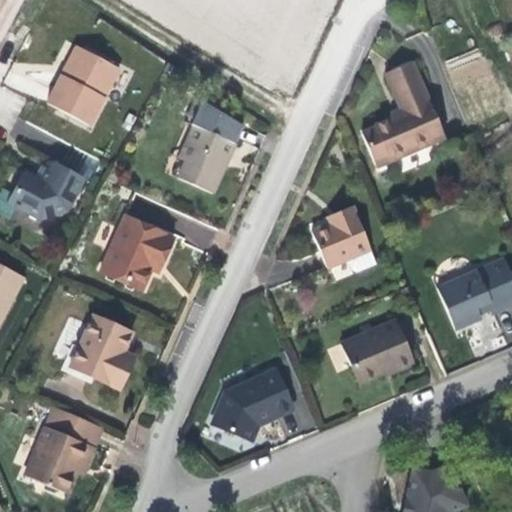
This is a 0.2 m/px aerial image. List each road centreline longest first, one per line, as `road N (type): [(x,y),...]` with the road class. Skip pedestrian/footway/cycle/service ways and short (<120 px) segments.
road 1 (residential): [(159,511),(154,445),(360,0)]
road 2 (track): [(98,0),(305,124)]
road 3 (residential): [(370,437),(180,511)]
road 4 (residential): [(511,370),(370,437)]
